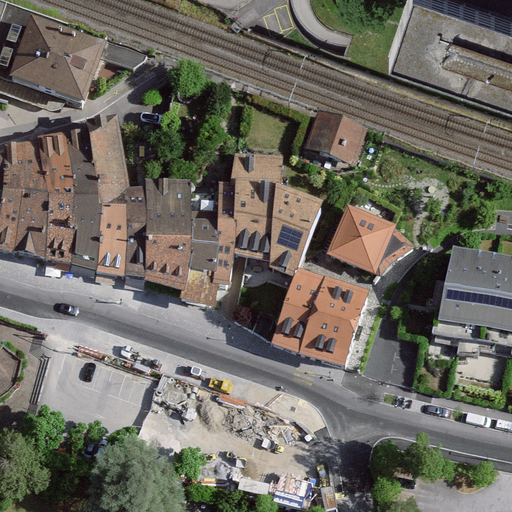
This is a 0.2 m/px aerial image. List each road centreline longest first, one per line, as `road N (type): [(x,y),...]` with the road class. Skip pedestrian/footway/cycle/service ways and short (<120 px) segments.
road 1 (tertiary): [(0,290),(80,307),(302,383),(355,413)]
road 2 (residential): [(0,142),(108,109),(162,66)]
road 3 (tertiary): [(355,413),(511,448)]
